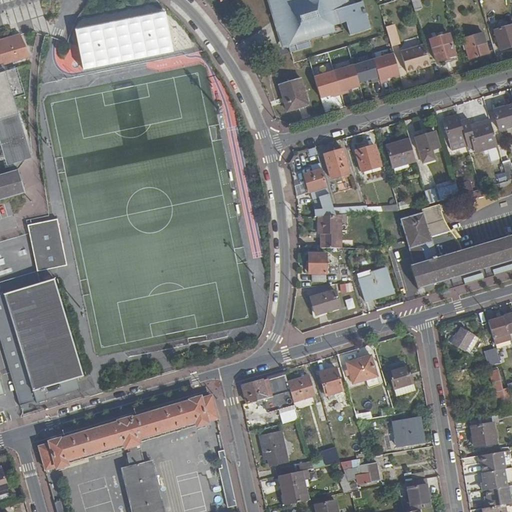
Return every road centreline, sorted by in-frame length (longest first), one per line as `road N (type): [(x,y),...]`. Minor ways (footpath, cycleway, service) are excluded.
road 1 (residential): [(511,73),(267,146)]
road 2 (residential): [(258,361),(280,320),(285,286),(267,146)]
road 3 (residential): [(19,434),(226,372)]
road 4 (residential): [(457,511),(423,313)]
road 5 (residential): [(267,146),(223,55),(177,0)]
road 6 (residential): [(258,361),(423,313)]
road 7 (residential): [(255,511),(226,372)]
